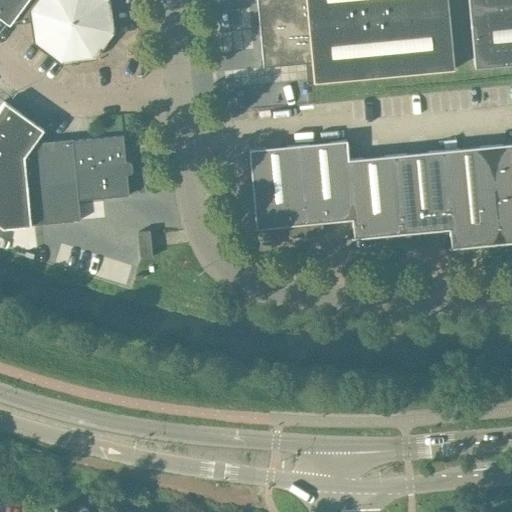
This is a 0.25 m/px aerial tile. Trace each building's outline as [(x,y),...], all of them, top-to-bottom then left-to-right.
[(0,0),(0,17),(8,24),(31,21),(34,42),(60,62),(93,58),(113,31),(108,0),(0,0)] [(447,0),(256,0),(262,65),(310,61),(312,82),(454,69),(447,0)] [(511,0),(467,0),(468,8),(511,3),(511,0)] [(511,3),(468,8),(474,67),(511,63),(511,3)] [(125,161),(122,135),(73,140),(72,138),(33,142),(42,129),(3,101),(0,105),(0,226),(2,227),(30,225),(80,220),(78,200),(128,194),(126,174),(130,174),(132,171),(131,163),(128,161),(125,161)] [(351,218),(346,159),(348,158),(346,139),(248,149),(256,227),(288,224),(289,237),(323,236),(321,221),(351,218)] [(511,142),(441,149),(449,228),(450,247),(482,244),(484,257),(511,256),(511,142)] [(441,149),(348,158),(346,159),(351,218),(353,237),(385,234),(386,247),(420,246),(419,231),(449,228),(441,149)] [(152,257),(149,231),(149,230),(137,231),(139,258),(152,257)]
